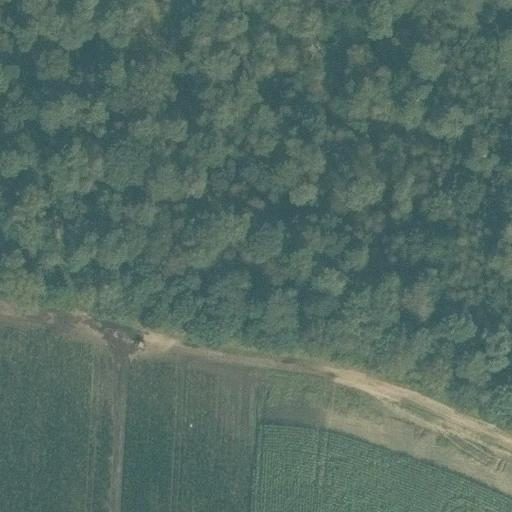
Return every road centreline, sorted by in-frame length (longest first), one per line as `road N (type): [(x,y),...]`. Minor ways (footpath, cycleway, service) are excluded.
road 1 (track): [(15,62),(511,160)]
road 2 (track): [(511,440),(338,371),(61,314)]
road 3 (track): [(61,314),(15,62)]
